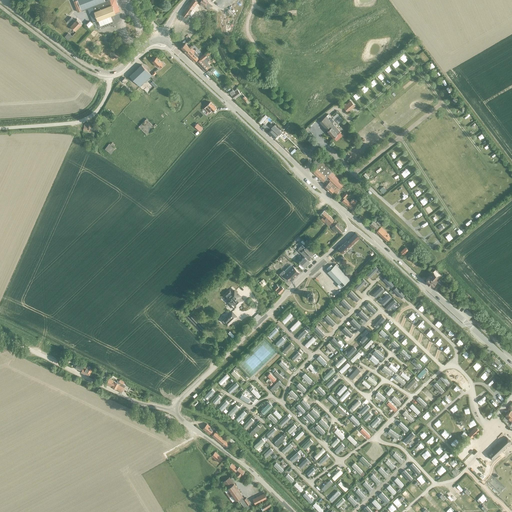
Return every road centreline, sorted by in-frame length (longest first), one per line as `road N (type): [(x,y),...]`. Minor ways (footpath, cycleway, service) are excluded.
road 1 (residential): [(172,411),(353,228)]
road 2 (tertiary): [(339,207),(161,40)]
road 3 (tertiary): [(161,40),(104,72),(0,0)]
road 4 (tertiary): [(511,365),(390,254)]
road 5 (residential): [(291,511),(172,411)]
road 6 (unclassified): [(133,401),(0,334)]
